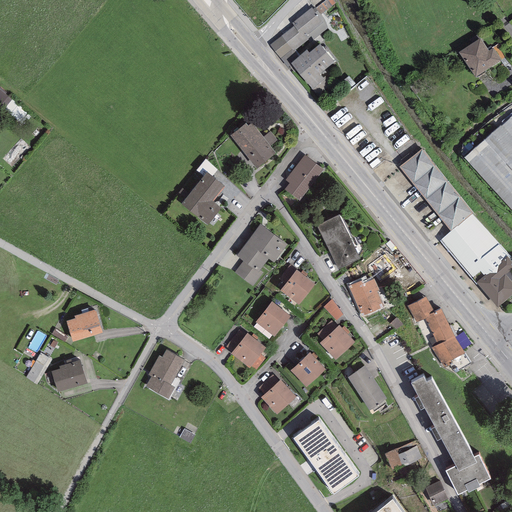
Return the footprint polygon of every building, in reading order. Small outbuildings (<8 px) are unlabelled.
[(283,58),(314,36),(316,39),(332,27),(318,8),(272,41),(283,58)] [(501,60),(493,48),(489,51),(480,38),(458,52),(475,77),(501,60)] [(324,79),(320,74),(334,62),(320,44),(309,53),(306,50),(290,64),(312,89),(324,79)] [(0,92),(0,99),(5,107),(12,102),(3,90),(0,92)] [(511,115),(465,158),(511,210),(511,115)] [(246,124),(230,136),(256,169),(276,153),(270,146),(263,137),(252,123),(248,126),(246,124)] [(263,137),(270,146),(277,140),(270,132),(263,137)] [(477,285),(477,284),(476,283),(507,257),(509,259),(511,257),(472,215),(473,214),(422,149),(399,167),(450,231),(440,241),(477,285)] [(323,169),(304,155),(285,180),(289,183),(284,189),(299,201),(323,169)] [(181,204),(208,225),(221,208),(212,201),(224,186),(207,172),(181,204)] [(339,215),(316,226),(338,270),(360,259),(339,215)] [(273,263),(287,245),(260,224),(236,256),(243,262),(235,273),(252,286),(262,273),(259,271),(268,259),(273,263)] [(374,279),(376,285),(396,270),(383,255),(368,266),(371,272),(361,277),(363,280),(364,283),(374,279)] [(477,284),(497,308),(511,295),(511,282),(511,281),(511,263),(509,259),(507,257),(476,283),(477,284)] [(315,284),(296,270),(279,290),(298,305),(315,284)] [(363,280),(348,286),(361,316),(383,307),(377,292),(379,291),(376,285),(374,279),(364,283),(363,280)] [(429,315),(434,312),(426,297),(407,306),(416,323),(425,319),(430,317),(429,315)] [(324,307),(339,320),(346,312),(332,298),(324,307)] [(290,316),(271,302),(255,322),(274,337),(290,316)] [(445,368),(450,365),(449,363),(451,362),(450,361),(465,353),(454,337),(441,309),(434,312),(429,315),(430,317),(425,319),(434,337),(429,339),(433,347),(431,348),(445,368)] [(66,321),(72,342),(102,333),(96,311),(95,311),(94,310),(74,316),(75,318),(66,321)] [(396,328),(404,323),(400,316),(392,321),(396,328)] [(355,342),(339,325),(319,343),(335,360),(355,342)] [(64,342),(68,336),(55,328),(52,334),(64,342)] [(266,348),(247,333),(230,354),(249,369),(251,366),(260,355),(266,348)] [(185,360),(166,350),(162,357),(159,356),(148,375),(151,377),(146,386),(168,399),(174,387),(171,385),(185,360)] [(26,378),(37,385),(52,359),(40,353),(26,378)] [(325,370),(310,353),(290,371),(305,388),(325,370)] [(265,359),(260,355),(251,366),(256,370),(265,359)] [(51,372),(58,393),(88,383),(80,360),(72,363),(71,360),(66,361),(67,364),(59,367),(60,369),(51,372)] [(387,399),(365,366),(347,378),(369,411),(387,399)] [(476,463),(474,458),(431,380),(426,382),(423,377),(411,384),(418,397),(414,399),(421,410),(424,409),(434,427),(430,429),(437,441),(441,439),(455,466),(458,472),(476,463)] [(296,397),(280,380),(260,398),(276,415),(296,397)] [(358,477),(318,421),(293,439),(333,494),(358,477)] [(182,430),(179,436),(191,442),(193,436),(182,430)] [(409,465),(422,458),(416,446),(399,455),(396,449),(384,454),(392,470),(402,466),(402,467),(409,465)] [(455,466),(445,471),(457,496),(468,491),(469,493),(480,487),(479,485),(490,479),(478,455),(474,458),(476,463),(458,472),(455,466)] [(440,480),(425,487),(433,506),(448,499),(440,480)] [(401,511),(392,500),(375,511),(401,511)]
